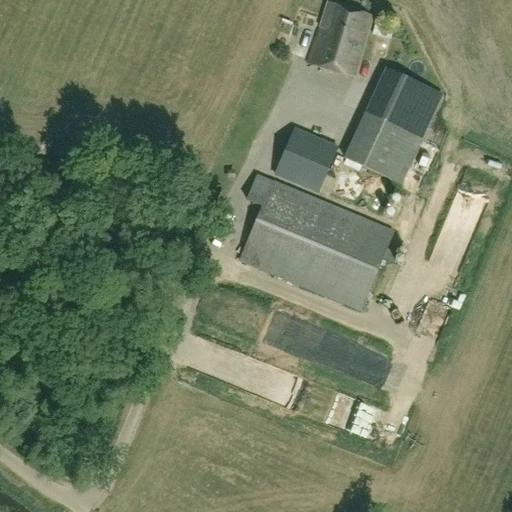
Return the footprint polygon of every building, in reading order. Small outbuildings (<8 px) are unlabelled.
[(356,78),(374,18),(328,4),(310,64),(356,78)] [(386,71),(367,113),(421,139),(422,139),(442,97),(386,71)] [(344,160),(374,174),(364,194),(380,202),(390,181),(401,186),(422,139),(421,139),(367,113),(366,113),(344,160)] [(318,194),(337,149),(294,131),(275,176),(318,194)] [(356,203),(366,188),(355,172),(337,176),(336,196),(356,203)] [(359,312),(392,233),(274,184),(241,262),(359,312)] [(447,276),(473,215),(447,204),(421,265),(447,276)] [(421,300),(410,331),(429,338),(441,307),(421,300)] [(314,341),(311,361),(325,362),(327,342),(314,341)]
